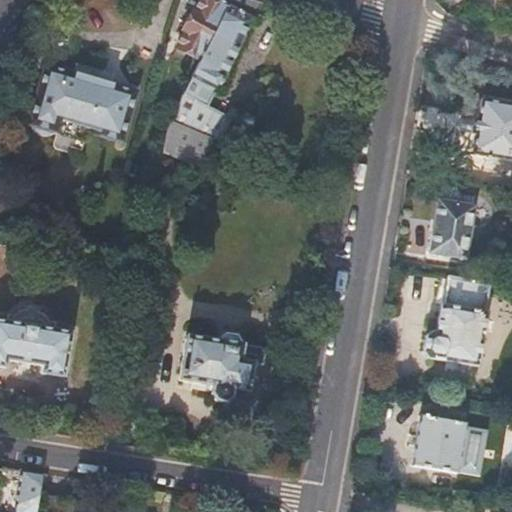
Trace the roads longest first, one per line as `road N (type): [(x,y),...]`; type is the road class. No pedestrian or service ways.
road 1 (residential): [(319,500),(401,22)]
road 2 (residential): [(0,449),(319,500)]
